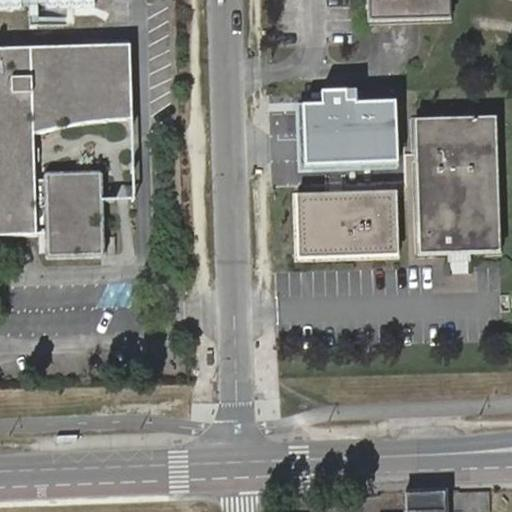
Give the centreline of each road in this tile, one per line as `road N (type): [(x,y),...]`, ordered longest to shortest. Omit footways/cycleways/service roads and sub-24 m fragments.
road 1 (residential): [(238,462),(224,0)]
road 2 (unknown): [(131,0),(143,191),(130,263),(93,287),(0,296)]
road 3 (residential): [(238,462),(511,450)]
road 4 (residential): [(0,470),(238,462)]
road 5 (unknown): [(234,309),(181,310),(158,279),(130,263)]
